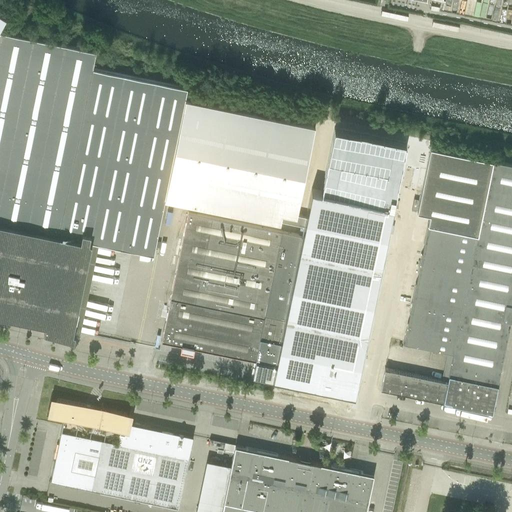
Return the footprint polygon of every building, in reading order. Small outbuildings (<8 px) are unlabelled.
[(0,314),(45,324),(43,330),(74,338),(74,337),(71,337),(73,330),(79,332),(96,245),(91,244),(91,241),(117,246),(120,246),(119,247),(153,254),(156,235),(161,215),(162,207),(164,197),(167,198),(280,221),(303,225),(305,216),(296,214),(298,204),(314,124),(184,97),(186,87),(91,68),(95,51),(0,31),(0,314)] [(301,235),(272,377),(353,394),(405,143),(333,128),(320,191),(311,189),(305,216),(303,225),(301,235)] [(429,215),(427,224),(478,234),(493,160),(431,147),(417,212),(429,215)] [(450,368),(443,401),(492,411),(511,313),(511,163),(493,160),(478,234),(459,324),(450,368)] [(166,319),(161,341),(181,345),(181,349),(192,352),(193,347),(255,360),(252,375),(272,379),(272,377),(301,235),(188,212),(186,221),(183,233),(181,246),(177,264),(174,276),(173,285),(168,306),(166,319)] [(478,234),(427,224),(408,315),(459,324),(478,234)] [(447,352),(444,366),(450,368),(459,324),(408,315),(403,342),(447,352)] [(380,388),(443,401),(450,368),(444,366),(441,380),(385,368),(380,388)] [(50,478),(50,479),(167,504),(172,480),(183,482),(188,457),(177,454),(182,433),(124,421),(126,414),(57,399),(54,414),(63,416),(50,478)] [(193,435),(182,433),(177,454),(188,457),(193,435)] [(223,448),(234,450),(235,445),(235,444),(224,441),(223,448)] [(227,480),(220,511),(365,511),(366,509),(368,499),(373,474),(362,472),(308,460),(308,461),(309,461),(308,463),(298,461),(299,459),(300,458),(245,447),(235,445),(234,450),(231,465),(229,471),(227,480)] [(206,459),(196,509),(211,511),(220,511),(231,465),(206,459)] [(177,506),(183,482),(172,480),(167,504),(177,506)]
